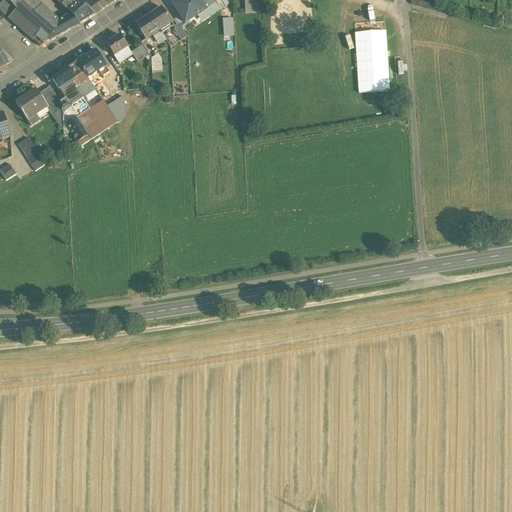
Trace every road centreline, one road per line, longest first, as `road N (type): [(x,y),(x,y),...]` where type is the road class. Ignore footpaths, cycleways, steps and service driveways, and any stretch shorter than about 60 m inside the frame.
road 1 (secondary): [(511,253),(0,331)]
road 2 (track): [(0,347),(511,269)]
road 3 (track): [(375,0),(405,9),(424,268)]
road 4 (residential): [(0,85),(136,0)]
